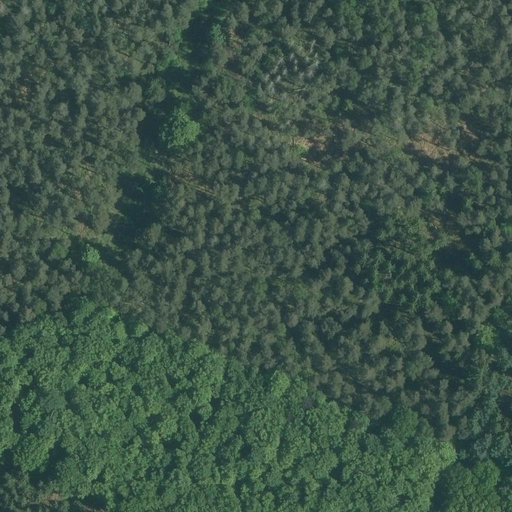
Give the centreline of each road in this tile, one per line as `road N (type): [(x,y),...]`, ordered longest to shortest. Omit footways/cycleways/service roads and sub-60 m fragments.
road 1 (track): [(458,447),(98,304),(0,341)]
road 2 (track): [(511,310),(458,447)]
